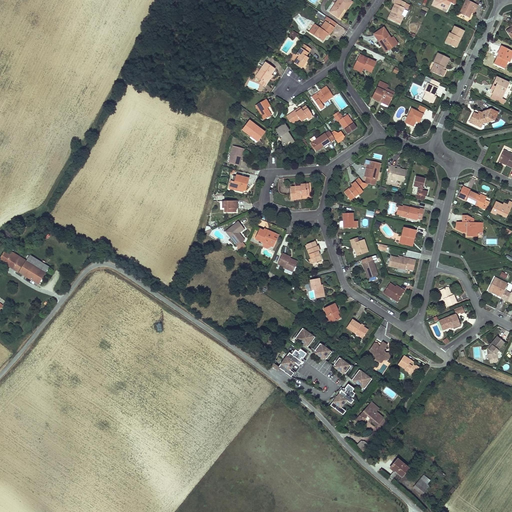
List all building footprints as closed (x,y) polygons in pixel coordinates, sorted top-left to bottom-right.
[(351,2),(347,0),(336,0),(328,12),(337,18),(343,9),(345,10),(351,2)] [(389,21),(399,25),(402,17),(401,17),(404,9),(402,9),(405,3),(396,0),(393,0),(392,4),(393,5),(390,13),(392,14),(389,21)] [(444,1),(444,0),(434,0),(432,6),(437,8),(439,4),(443,6),(442,8),(446,10),(450,4),(444,1)] [(477,5),(465,0),(464,0),(458,14),(467,19),(469,14),(472,8),(474,9),(476,7),(477,5)] [(318,29),(314,26),(308,34),(322,43),(327,35),(329,36),(334,29),(325,23),(320,30),(318,29)] [(449,34),(447,33),(443,42),(451,46),(453,42),(455,43),(457,38),(459,39),(460,35),(462,31),(453,27),(449,34)] [(390,41),(383,30),(373,36),(381,47),(382,46),(387,53),(395,48),(390,41)] [(302,44),(295,56),(297,57),(293,65),(301,70),(305,63),(303,62),(305,58),(310,49),(302,44)] [(511,55),(511,50),(500,45),(499,50),(497,54),(498,54),(494,64),(504,68),(508,59),(510,60),(511,55)] [(444,71),(441,70),(447,58),(436,52),(431,63),(432,63),(430,67),(432,68),(430,73),(440,78),(442,74),(444,71)] [(370,74),(375,63),(367,60),(366,62),(357,58),(353,68),(361,71),(362,70),(370,74)] [(273,69),(264,63),(254,77),(263,84),(269,75),(273,69)] [(506,101),(502,99),(509,83),(497,77),(496,80),(495,82),(498,84),(495,91),(491,99),(504,105),(506,101)] [(426,83),(423,89),(425,90),(421,99),(432,104),(434,100),(435,96),(433,95),(438,83),(431,79),(428,84),(426,83)] [(388,86),(379,81),(370,99),(379,103),(380,100),(388,104),(392,96),(385,92),(387,89),(388,86)] [(332,99),(325,88),(320,92),(322,96),(317,99),(316,97),(312,100),(317,106),(320,111),(323,109),(321,106),(332,99)] [(255,106),(263,121),(270,118),(266,110),(269,109),(265,101),(255,106)] [(415,112),(410,109),(403,124),(413,128),(415,122),(418,123),(420,119),(422,115),(425,109),(417,105),(415,109),(417,110),(415,112)] [(311,116),(305,108),(301,111),(295,115),(293,113),(286,118),(291,126),(298,121),(300,123),(306,119),(311,116)] [(494,120),(490,109),(478,114),(473,112),(472,115),(471,117),(473,124),(480,127),(482,123),(485,122),(485,123),(494,120)] [(355,129),(346,117),(343,119),(339,115),(334,119),(337,123),(338,122),(347,135),(355,129)] [(255,138),(260,131),(245,120),(238,128),(247,135),(248,133),(255,138)] [(279,135),(277,136),(283,145),(289,142),(287,138),(290,136),(287,132),(289,131),(284,124),(275,130),(279,135)] [(329,133),(325,136),(330,144),(335,141),(333,138),(331,135),(329,133)] [(335,141),(337,144),(342,141),(342,138),(343,137),(340,133),(338,134),(333,138),(335,141)] [(325,136),(324,135),(310,145),(316,153),(322,149),(322,148),(326,145),(327,147),(331,144),(330,144),(325,136)] [(244,151),(233,148),(229,164),(240,167),(244,151)] [(511,169),(511,156),(509,155),(509,153),(502,150),(497,160),(505,164),(504,166),(511,169)] [(375,181),(380,164),(370,162),(368,170),(366,169),(363,178),(375,181)] [(393,167),(388,166),(385,180),(394,183),(395,181),(401,182),(404,171),(397,170),(397,171),(393,170),(392,170),(393,167)] [(248,181),(235,177),(234,184),(230,183),(228,190),(238,193),(239,190),(243,192),(245,192),(248,181)] [(410,187),(415,188),(412,199),(421,201),(422,197),(424,198),(424,195),(425,192),(420,190),(422,179),(413,177),(410,187)] [(349,202),(362,193),(355,183),(350,186),(351,188),(343,194),(349,202)] [(289,189),(290,202),(296,202),(295,198),(301,197),(306,197),(306,192),(305,192),(305,185),(299,186),(299,188),(289,189)] [(472,191),(468,189),(464,187),(459,198),(467,202),(482,210),(487,201),(478,196),(471,193),(472,191)] [(238,210),(238,202),(225,203),(225,210),(225,214),(236,214),(236,210),(238,210)] [(499,206),(492,203),(488,213),(494,216),(495,213),(500,216),(501,214),(505,216),(511,204),(507,202),(505,206),(500,204),(499,206)] [(400,208),(399,214),(419,219),(420,215),(421,210),(417,209),(417,211),(409,210),(400,208)] [(354,229),(353,214),(344,214),(344,229),(354,229)] [(467,238),(474,238),(474,232),(478,232),(478,234),(482,234),(483,231),(481,231),(481,227),(482,228),(483,224),(474,224),(474,220),(468,217),(463,217),(463,225),(461,224),(460,224),(458,231),(464,235),(465,233),(467,234),(467,238)] [(225,232),(237,248),(244,242),(239,235),(245,231),(239,223),(225,232)] [(400,227),(396,244),(407,247),(409,239),(411,239),(413,235),(414,230),(400,227)] [(256,241),(274,248),(277,241),(274,239),(275,235),(268,232),(268,234),(264,232),(260,231),(256,241)] [(368,253),(364,239),(359,241),(358,238),(350,240),(351,244),(353,244),(355,248),(357,256),(368,253)] [(315,247),(314,242),(306,245),(307,250),(306,250),(311,265),(320,262),(318,253),(319,253),(317,247),(315,247)] [(0,259),(18,271),(25,260),(6,248),(0,256),(0,259)] [(29,254),(25,260),(32,265),(39,270),(45,273),(49,267),(29,254)] [(291,259),(282,254),(277,263),(285,268),(292,272),(296,265),(289,261),(290,259),(291,259)] [(386,266),(403,270),(403,268),(407,269),(408,264),(409,260),(405,259),(405,261),(397,259),(388,257),(386,266)] [(25,276),(32,265),(25,260),(18,271),(25,276)] [(377,276),(372,262),(362,265),(367,279),(377,276)] [(39,270),(32,265),(25,276),(32,281),(39,270)] [(45,273),(39,270),(32,281),(42,287),(49,276),(45,273)] [(509,283),(495,276),(489,290),(508,299),(511,292),(506,290),(509,283)] [(324,294),(322,284),(320,285),(319,278),(309,281),(310,283),(306,284),(308,292),(314,291),(315,296),(324,294)] [(392,287),(387,283),(381,293),(395,302),(401,292),(398,290),(392,287)] [(448,287),(440,291),(444,300),(445,299),(448,307),(458,303),(454,295),(452,296),(451,294),(448,287)] [(323,310),(330,324),(339,320),(336,313),(338,313),(334,305),(323,310)] [(458,314),(443,319),(447,329),(451,327),(455,326),(455,327),(462,325),(458,314)] [(366,331),(350,321),(345,330),(361,340),(366,331)] [(306,348),(314,337),(301,328),(294,339),(306,348)] [(504,341),(497,335),(486,347),(486,358),(494,358),(494,354),(497,351),(499,349),(498,348),(504,341)] [(325,359),(331,352),(319,343),(314,351),(316,352),(315,353),(322,359),(323,358),(325,359)] [(377,347),(372,344),(368,351),(369,355),(377,359),(376,360),(377,364),(380,363),(382,361),(386,361),(389,357),(386,354),(384,354),(382,351),(385,346),(380,343),(379,345),(377,347)] [(302,362),(299,360),(300,358),(302,359),(305,354),(299,349),(297,352),(294,350),(293,352),(291,355),(289,354),(288,353),(278,368),(272,364),(271,367),(277,372),(279,369),(291,377),(293,373),(290,371),(290,370),(289,369),(293,363),(295,363),(298,366),(300,364),(300,365),(302,362)] [(403,371),(411,376),(414,372),(416,367),(412,365),(408,362),(409,361),(402,356),(396,364),(404,369),(403,371)] [(345,373),(350,366),(338,357),(333,365),(335,366),(334,367),(342,373),(343,371),(345,373)] [(364,388),(371,378),(358,369),(351,379),(364,388)] [(341,407),(346,400),(348,401),(351,403),(354,399),(353,399),(351,398),(353,395),(355,393),(352,391),(354,388),(347,383),(344,388),(345,389),(344,391),(341,389),(339,392),(336,397),(335,397),(334,398),(335,398),(330,405),(343,414),(346,410),(343,408),(341,407)] [(369,402),(365,406),(369,409),(371,407),(375,411),(377,409),(369,402)] [(369,409),(365,406),(352,421),(357,426),(366,416),(368,419),(367,421),(374,427),(381,419),(374,413),(375,411),(371,407),(369,409)] [(354,445),(360,451),(366,445),(362,441),(357,441),(354,445)] [(409,468),(397,459),(390,468),(393,470),(387,477),(391,480),(397,472),(402,476),(409,468)] [(430,481),(423,475),(412,487),(422,495),(429,486),(427,484),(430,481)]
